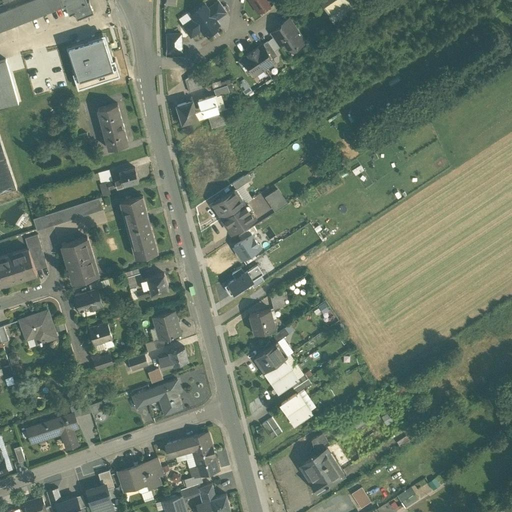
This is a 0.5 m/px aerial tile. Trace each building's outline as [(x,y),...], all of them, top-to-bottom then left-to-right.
[(88,0),(31,0),(0,12),(0,31),(64,6),(66,6),(70,15),(75,13),(77,20),(94,13),(88,0)] [(268,0),(249,0),(258,12),(271,3),(268,0)] [(320,0),(331,15),(352,0),(320,0)] [(354,0),(352,0),(331,15),(335,22),(359,6),(354,0)] [(218,1),(208,8),(215,19),(225,12),(218,1)] [(194,18),(183,25),(191,36),(201,29),(205,34),(208,32),(209,34),(217,28),(216,26),(219,24),(215,19),(208,8),(205,4),(191,14),(194,18)] [(288,18),(283,22),(282,25),(275,30),(283,42),(286,47),(287,46),(286,45),(287,43),(289,45),(296,47),(304,42),(288,18)] [(283,42),(275,30),(270,33),(279,46),(283,42)] [(181,33),(167,34),(168,52),(182,51),(181,33)] [(113,59),(106,38),(105,38),(104,36),(101,37),(100,35),(83,41),(83,40),(72,44),(72,46),(69,47),(70,49),(68,50),(75,71),(73,72),(78,85),(83,83),(84,86),(114,76),(113,74),(119,72),(115,59),(113,59)] [(277,55),(267,40),(262,44),(272,58),(277,55)] [(262,44),(252,50),(265,68),(275,62),(272,58),(262,44)] [(252,50),(242,57),(252,72),(255,75),(265,68),(252,50)] [(252,72),(243,57),(238,61),(248,75),(252,72)] [(5,60),(0,61),(0,107),(18,103),(17,102),(5,60)] [(196,70),(185,79),(189,92),(202,87),(196,70)] [(214,95),(199,100),(201,107),(195,109),(198,118),(208,115),(219,111),(219,110),(214,95)] [(192,100),(177,105),(182,123),(198,118),(195,109),(195,108),(192,100)] [(117,103),(98,108),(108,149),(128,143),(117,103)] [(219,111),(208,115),(211,128),(235,120),(233,114),(241,112),(238,104),(219,110),(219,111)] [(87,132),(76,135),(78,141),(89,138),(87,132)] [(0,137),(0,191),(16,186),(0,137)] [(135,167),(120,172),(121,177),(116,178),(117,180),(115,180),(117,187),(138,181),(135,167)] [(106,174),(99,176),(101,184),(107,182),(108,182),(106,174)] [(244,175),(232,183),(236,188),(248,181),(244,175)] [(108,182),(107,182),(109,189),(117,187),(115,180),(108,182)] [(234,189),(213,202),(223,217),(244,204),(234,189)] [(276,189),(266,196),(276,211),(286,204),(276,189)] [(143,195),(120,201),(136,258),(159,251),(143,195)] [(37,217),(33,218),(36,229),(103,208),(100,197),(37,217)] [(223,217),(222,218),(232,232),(255,217),(246,202),(244,204),(223,217)] [(238,235),(242,240),(251,234),(257,230),(253,225),(238,235)] [(47,266),(38,234),(25,238),(28,248),(29,248),(36,269),(47,266)] [(242,240),(234,245),(243,259),(253,252),(260,247),(251,234),(242,240)] [(87,238),(62,245),(73,283),(98,275),(87,238)] [(28,248),(0,257),(0,285),(37,273),(36,269),(29,248),(28,248)] [(253,252),(243,259),(246,264),(256,257),(253,252)] [(258,264),(247,271),(253,280),(261,275),(264,273),(258,264)] [(232,273),(235,278),(245,272),(241,267),(232,273)] [(253,280),(247,271),(245,272),(235,278),(225,285),(231,294),(250,282),(253,280)] [(164,273),(148,277),(150,286),(137,290),(139,297),(169,289),(164,273)] [(136,274),(126,277),(130,284),(131,288),(140,286),(136,274)] [(253,280),(250,282),(254,287),(264,280),(261,275),(253,280)] [(126,277),(114,280),(117,288),(130,284),(126,277)] [(101,280),(89,284),(91,290),(97,288),(103,287),(101,280)] [(91,290),(75,295),(80,312),(102,305),(97,288),(91,290)] [(285,291),(269,295),(273,308),(284,305),(283,299),(287,297),(285,291)] [(270,308),(249,314),(254,333),(275,327),(270,308)] [(47,310),(21,319),(27,338),(37,334),(40,343),(42,343),(41,341),(56,336),(47,310)] [(174,310),(153,316),(159,338),(160,339),(169,337),(181,333),(174,310)] [(107,322),(89,327),(94,344),(112,338),(107,322)] [(9,340),(4,325),(0,326),(0,336),(2,341),(2,342),(9,340)] [(285,327),(273,334),(277,340),(289,333),(285,327)] [(169,337),(160,339),(159,338),(155,340),(157,348),(171,343),(169,337)] [(286,356),(276,342),(255,356),(265,370),(284,357),(286,356)] [(184,346),(169,350),(170,355),(159,359),(161,367),(188,359),(184,346)] [(92,358),(95,368),(112,362),(109,352),(92,358)] [(144,352),(128,358),(132,369),(148,364),(144,352)] [(265,370),(265,371),(272,380),(291,367),(284,357),(265,370)] [(159,367),(148,371),(152,382),(163,378),(159,367)] [(291,367),(272,380),(278,390),(290,383),(298,377),(291,367)] [(304,373),(300,376),(303,381),(308,378),(304,373)] [(298,377),(290,383),(293,388),(303,381),(300,376),(298,377)] [(308,378),(303,381),(306,386),(311,383),(308,378)] [(178,380),(133,395),(137,406),(159,398),(164,413),(182,407),(177,392),(182,390),(178,380)] [(303,381),(293,388),(296,393),(298,392),(306,386),(303,381)] [(296,393),(281,403),(288,413),(305,401),(298,392),(296,393)] [(88,399),(77,403),(80,415),(91,411),(88,399)] [(305,401),(288,413),(294,423),(311,411),(305,401)] [(73,413),(28,427),(32,438),(61,429),(67,446),(77,443),(71,425),(76,424),(73,413)] [(278,426),(272,416),(267,420),(273,430),(274,429),(278,426)] [(267,420),(262,423),(269,433),(273,430),(267,420)] [(282,431),(278,426),(274,429),(277,434),(282,431)] [(273,430),(269,433),(272,438),(277,434),(274,429),(273,430)] [(208,431),(181,439),(184,448),(185,448),(185,450),(192,448),(194,456),(213,450),(208,431)] [(322,432),(312,438),(319,449),(329,442),(322,432)] [(181,439),(166,444),(170,455),(185,450),(185,448),(184,448),(181,439)] [(20,445),(14,447),(19,462),(25,460),(20,445)] [(343,475),(326,448),(302,463),(319,490),(343,475)] [(213,450),(194,456),(197,465),(189,467),(192,476),(200,474),(219,469),(213,450)] [(169,467),(162,452),(158,455),(165,469),(169,467)] [(164,473),(158,458),(153,460),(158,475),(164,473)] [(0,460),(0,473),(8,470),(5,459),(0,460)] [(153,460),(119,471),(125,489),(148,481),(150,486),(160,482),(158,475),(153,460)] [(109,468),(98,472),(103,486),(107,485),(108,488),(114,486),(109,468)] [(192,476),(184,478),(187,487),(199,482),(202,481),(200,474),(192,476)] [(211,483),(200,486),(199,482),(187,487),(180,489),(181,495),(182,494),(183,499),(200,493),(213,489),(211,483)] [(103,486),(87,491),(94,511),(115,511),(108,488),(107,485),(103,486)] [(57,487),(47,490),(52,506),(58,504),(57,501),(61,500),(57,487)] [(371,501),(361,487),(351,493),(361,507),(371,501)] [(410,487),(397,495),(405,506),(410,502),(409,500),(415,495),(410,487)] [(213,489),(200,493),(202,500),(205,499),(210,498),(215,496),(213,489)] [(82,493),(76,495),(79,507),(86,505),(82,493)] [(215,496),(210,498),(213,511),(219,511),(231,509),(226,493),(215,496)] [(181,495),(163,500),(166,511),(187,511),(183,499),(182,494),(181,495)] [(61,500),(57,501),(58,504),(60,511),(80,511),(79,507),(76,495),(61,500)] [(42,496),(25,502),(27,511),(46,511),(45,508),(42,496)] [(213,511),(210,498),(205,499),(206,502),(196,505),(198,511),(213,511)]
